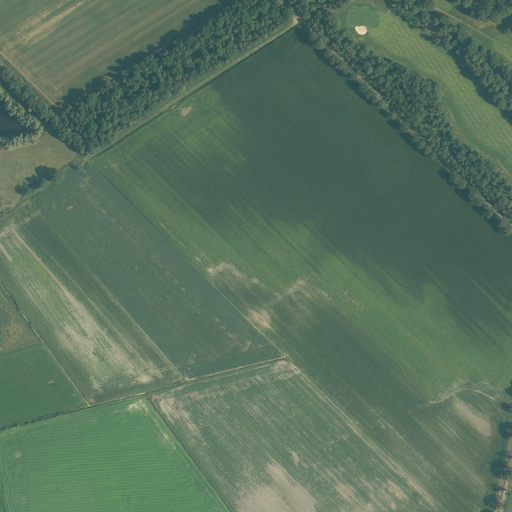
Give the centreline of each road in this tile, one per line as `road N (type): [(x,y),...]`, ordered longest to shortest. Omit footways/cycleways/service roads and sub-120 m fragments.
road 1 (unclassified): [(511,225),(281,0)]
road 2 (track): [(89,157),(300,18)]
